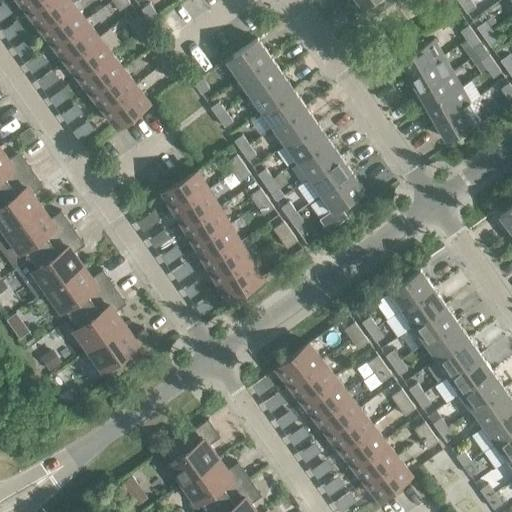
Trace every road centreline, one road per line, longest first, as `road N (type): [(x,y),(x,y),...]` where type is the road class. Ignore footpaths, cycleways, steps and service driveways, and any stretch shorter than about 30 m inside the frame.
road 1 (residential): [(214,358),(0,55)]
road 2 (residential): [(214,358),(437,201)]
road 3 (residential): [(437,201),(291,0)]
road 4 (residential): [(53,470),(214,358)]
road 5 (residential): [(322,511),(214,358)]
road 6 (residential): [(511,309),(437,201)]
